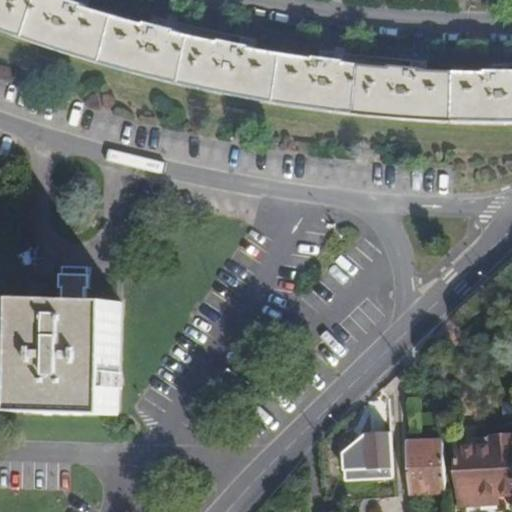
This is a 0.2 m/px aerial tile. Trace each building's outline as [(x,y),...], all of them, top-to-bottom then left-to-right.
[(0,0),(0,29),(45,47),(183,86),(324,112),(441,123),(511,124),(511,74),(444,73),(422,71),(332,61),(252,44),(169,27),(133,20),(85,2),(79,0),(0,0)] [(127,307),(90,305),(91,294),(94,294),(96,273),(65,271),(63,292),(67,293),(67,304),(34,302),(28,417),(123,421),(127,307)] [(405,433),(405,441),(445,439),(444,432),(405,433)] [(349,481),(397,479),(395,436),(347,438),(349,481)] [(448,493),(445,439),(405,441),(409,495),(448,493)] [(511,448),(477,450),(481,509),(482,509),(481,499),(511,497),(511,448)] [(461,510),(481,509),(477,450),(458,450),(461,510)] [(511,497),(481,499),(482,509),(511,507),(511,497)]
